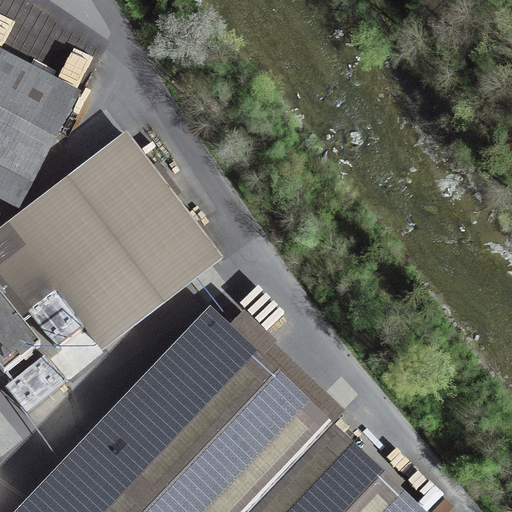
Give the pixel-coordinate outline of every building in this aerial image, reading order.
[(0,52),(0,166),(32,183),(79,95),(0,52)] [(0,278),(26,312),(27,311),(55,289),(83,327),(97,344),(216,253),(131,142),(0,241),(0,278)] [(55,289),(27,311),(55,348),(83,327),(55,289)] [(0,295),(0,370),(4,375),(40,346),(0,295)] [(242,319),(232,329),(256,351),(266,341),(242,319)] [(414,511),(219,326),(42,511),(414,511)] [(45,356),(6,388),(27,413),(66,382),(45,356)] [(341,419),(332,428),(341,436),(349,428),(341,419)]
